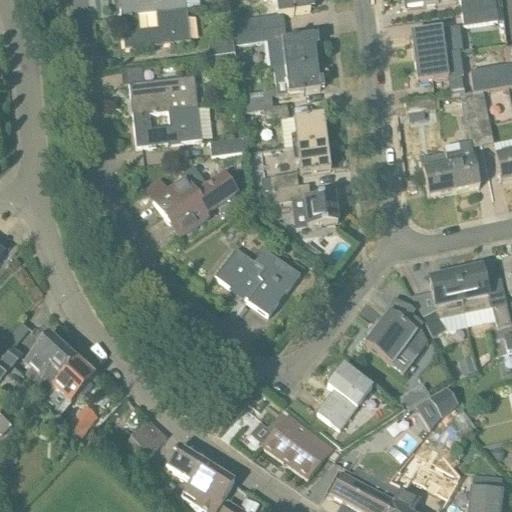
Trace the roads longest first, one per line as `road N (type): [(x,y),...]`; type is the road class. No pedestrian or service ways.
road 1 (residential): [(390,238),(293,368),(260,367),(188,313),(133,256),(107,200),(79,0)]
road 2 (residential): [(297,511),(199,447),(112,358),(54,266),(39,203)]
road 3 (residential): [(390,238),(364,0)]
road 4 (residential): [(39,203),(29,74),(8,0)]
road 5 (residential): [(390,238),(418,246),(511,229)]
